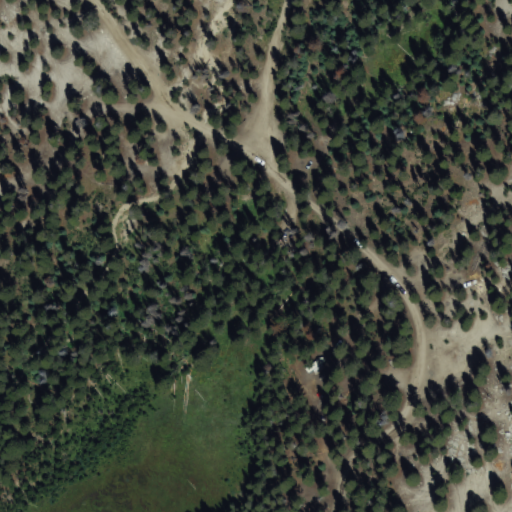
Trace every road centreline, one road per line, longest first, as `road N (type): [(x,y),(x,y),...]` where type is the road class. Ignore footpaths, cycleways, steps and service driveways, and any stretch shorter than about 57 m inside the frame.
road 1 (track): [(284,0),(267,33),(251,141),(331,254),(377,288),(399,368),(393,404),(365,430),(323,511)]
road 2 (track): [(251,141),(189,124),(89,0)]
